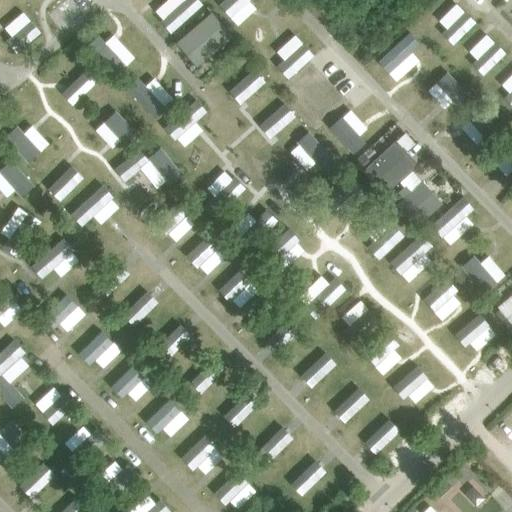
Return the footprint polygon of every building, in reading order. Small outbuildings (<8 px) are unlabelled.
[(183,0),(163,19),(160,21),(171,33),(202,4),(198,0),(183,0)] [(224,0),(219,5),(230,17),(249,0),(224,0)] [(445,29),(442,33),(453,44),(475,22),(464,11),(464,12),(455,20),(447,29),(445,29)] [(177,42),(198,67),(234,37),(213,12),(177,42)] [(12,36),(6,41),(16,53),(40,32),(30,20),(30,21),(12,36)] [(409,32),(378,61),(389,73),(411,52),(414,50),(420,44),(409,32)] [(99,35),(87,46),(116,78),(128,67),(126,65),(105,43),(99,35)] [(477,59),(472,64),(483,75),(506,53),(495,42),(494,42),(477,59)] [(284,59),(277,66),(288,79),(314,55),(302,43),(284,59)] [(86,70),(68,87),(79,99),(97,82),(86,70)] [(254,70),(234,86),(245,99),(265,82),(254,70)] [(447,72),(435,83),(436,83),(452,101),(457,106),(468,95),(447,72)] [(137,77),(125,88),(155,119),(167,108),(146,86),(137,77)] [(196,100),(164,128),(175,140),(177,138),(195,122),(207,112),(196,100)] [(284,104),(265,121),(275,133),(295,117),(284,104)] [(476,105),(464,115),(469,120),(485,138),(486,139),(497,128),(476,105)] [(115,111),(103,122),(104,123),(120,140),(127,147),(139,136),(115,111)] [(342,116),(330,128),(353,154),(366,143),(359,135),(343,117),(342,116)] [(17,126),(5,137),(28,162),(40,151),(24,133),(17,126)] [(308,132),(297,142),(299,144),(315,162),(325,174),(337,163),(308,132)] [(511,142),(509,140),(498,150),(511,165),(511,142)] [(363,172),(384,196),(419,164),(398,141),(363,172)] [(160,148),(148,158),(150,161),(165,179),(170,185),(182,174),(160,148)] [(139,150),(115,169),(125,181),(142,167),(149,161),(139,150)] [(11,160),(0,169),(0,172),(15,189),(22,197),(34,186),(11,160)] [(66,171),(48,189),(60,201),(78,183),(66,171)] [(349,173),(323,197),(334,209),(353,192),(360,186),(349,173)] [(215,196),(204,207),(215,218),(245,188),(234,177),(232,179),(215,196)] [(398,205),(417,227),(443,204),(424,182),(398,205)] [(103,186),(71,214),(81,226),(93,215),(111,199),(113,197),(103,186)] [(463,197),(431,225),(442,237),(443,236),(466,216),(474,209),(463,197)] [(176,203),(155,223),(166,235),(168,233),(186,216),(187,215),(176,203)] [(239,238),(237,241),(248,251),(277,220),(266,210),(256,221),(239,238)] [(9,238),(3,247),(15,256),(41,221),(28,212),(27,213),(9,238)] [(375,241),(367,247),(373,254),(378,259),(404,236),(393,224),(375,241)] [(289,229),(257,257),(267,268),(274,263),(297,242),(299,240),(289,229)] [(422,234),(390,263),(400,274),(401,273),(424,253),(432,246),(422,234)] [(207,236),(186,256),(197,268),(199,265),(217,248),(218,247),(207,236)] [(64,238),(31,266),(42,278),(53,268),(72,252),(74,250),(64,238)] [(474,256),(461,266),(484,293),(496,282),(480,263),(474,256)] [(114,267),(95,286),(105,297),(125,278),(114,267)] [(240,270),(219,290),(229,302),(232,299),(250,282),(251,281),(240,270)] [(307,305),(304,307),(315,318),(346,289),(335,277),(329,284),(307,305)] [(447,278),(423,300),(434,311),(452,295),(457,290),(447,278)] [(7,288),(0,294),(0,314),(15,302),(18,299),(7,288)] [(66,294),(43,316),(54,328),(60,323),(77,306),(66,294)] [(143,295),(123,314),(134,325),(153,306),(143,295)] [(349,325),(344,330),(355,342),(379,321),(368,309),(349,325)] [(479,314),(455,334),(465,346),(470,342),(489,326),(479,314)] [(291,317),(271,336),(281,347),(302,329),(291,317)] [(176,329),(157,348),(167,359),(187,340),(176,329)] [(102,331),(78,354),(89,365),(95,359),(113,342),(102,331)] [(388,332),(364,354),(375,366),(393,349),(399,345),(388,332)] [(14,340),(0,352),(0,375),(2,374),(20,357),(25,352),(14,340)] [(322,356),(305,372),(315,383),(336,364),(325,353),(322,356)] [(210,362),(190,382),(201,393),(221,373),(210,362)] [(134,364),(111,387),(122,398),(128,392),(145,375),(134,364)] [(418,366),(393,386),(403,398),(408,394),(427,379),(428,378),(418,366)] [(0,394),(12,407),(23,397),(8,381),(2,374),(0,375),(0,394)] [(358,388),(338,406),(349,418),(369,399),(358,388)] [(42,411),(42,412),(52,424),(74,405),(63,393),(61,395),(42,411)] [(243,396),(224,415),(235,427),(254,408),(243,396)] [(169,400),(146,422),(157,434),(163,428),(180,411),(169,400)] [(389,419),(369,438),(380,450),(400,431),(389,419)] [(11,420),(0,430),(0,433),(15,449),(22,457),(34,446),(11,420)] [(90,434),(72,451),(83,462),(107,441),(96,429),(90,434)] [(278,431),(258,450),(269,461),(289,442),(278,431)] [(206,434),(181,458),(193,470),(197,465),(215,449),(217,446),(206,434)] [(43,463),(25,481),(36,493),(55,475),(43,463)] [(122,469),(104,486),(114,497),(138,476),(138,475),(128,464),(122,469)] [(311,464),(291,483),(302,495),(322,476),(317,470),(311,464)] [(237,471),(214,493),(225,505),(230,500),(248,483),(237,471)] [(358,498),(351,491),(344,497),(351,505),(358,498)] [(77,497),(61,511),(84,511),(88,509),(77,497)] [(145,511),(169,511),(170,511),(160,499),(155,503),(145,511)]
